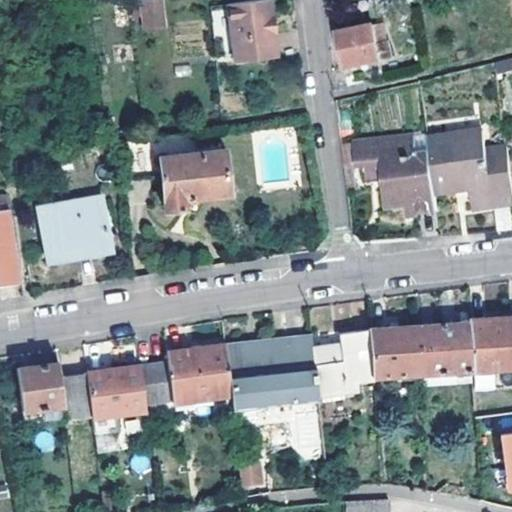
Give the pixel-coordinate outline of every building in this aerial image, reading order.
[(252,60),(268,57),(275,56),(272,32),(270,32),(268,17),(270,16),(267,0),(261,0),(227,6),(235,57),(251,55),(252,60)] [(162,23),(160,3),(140,5),(141,12),(142,25),(162,23)] [(225,11),(212,12),(214,36),(227,35),(225,11)] [(384,22),(374,25),(378,45),(388,43),(384,22)] [(162,23),(142,25),(143,33),(163,31),(162,23)] [(342,49),(346,67),(381,60),(380,55),(390,52),(388,43),(378,45),(374,25),(339,33),(342,49)] [(497,67),(498,73),(511,70),(511,57),(496,61),(497,67)] [(199,131),(158,137),(160,158),(187,155),(186,150),(201,148),(199,131)] [(484,133),(449,138),(450,147),(485,142),(484,133)] [(158,137),(118,143),(123,180),(162,175),(160,158),(158,137)] [(438,194),(431,156),(417,157),(414,137),(357,143),(360,163),(371,162),(374,182),(389,180),(393,208),(413,206),(414,216),(441,213),(438,194)] [(438,194),(456,191),(455,182),(466,181),(470,190),(472,209),(493,207),(492,200),(511,197),(511,178),(508,148),(486,150),(485,142),(450,147),(449,138),(429,140),(431,156),(438,194)] [(166,200),(167,209),(185,207),(185,203),(197,201),(196,198),(233,193),(227,149),(200,153),(187,155),(160,158),(166,200)] [(455,182),(456,191),(470,190),(466,181),(455,182)] [(38,205),(46,257),(94,250),(94,253),(111,250),(103,195),(38,205)] [(511,197),(492,200),(493,207),(511,204),(511,197)] [(7,200),(0,200),(0,209),(9,209),(7,200)] [(0,284),(22,280),(9,211),(0,212),(0,284)] [(47,260),(94,253),(94,250),(46,257),(47,260)] [(511,316),(467,319),(467,322),(470,369),(492,367),(494,388),(511,387),(511,316)] [(422,371),(470,369),(467,322),(419,325),(422,371)] [(419,325),(370,330),(373,375),(422,371),(419,325)] [(316,381),(373,375),(370,330),(339,332),(340,344),(312,346),(316,381)] [(310,332),(225,344),(225,346),(229,390),(230,395),(232,408),(318,398),(316,381),(312,346),(310,332)] [(225,346),(166,353),(167,361),(172,390),(188,387),(188,395),(229,390),(225,346)] [(139,365),(144,401),(172,396),(172,390),(167,361),(139,365)] [(59,375),(58,362),(16,367),(22,411),(38,408),(63,404),(59,375)] [(139,365),(85,372),(91,416),(93,433),(118,430),(116,414),(145,410),(144,401),(139,365)] [(422,371),(423,381),(471,378),(470,369),(422,371)] [(85,372),(59,375),(63,404),(65,419),(91,416),(85,372)] [(172,396),(173,402),(230,395),(229,390),(188,395),(188,387),(172,390),(172,396)] [(40,423),(65,419),(63,404),(38,408),(40,423)] [(511,431),(501,433),(506,503),(511,502),(511,431)] [(239,463),(240,488),(263,487),(262,462),(239,463)] [(388,511),(388,500),(346,501),(346,511),(388,511)]
